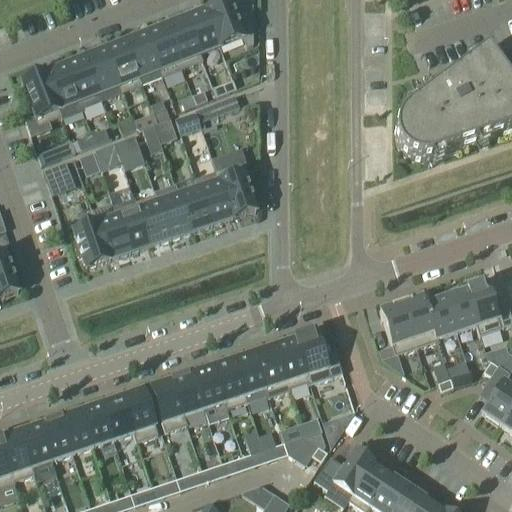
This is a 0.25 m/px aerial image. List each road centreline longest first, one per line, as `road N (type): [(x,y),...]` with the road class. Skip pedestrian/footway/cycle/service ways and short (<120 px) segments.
road 1 (residential): [(278,0),(283,307)]
road 2 (residential): [(358,282),(354,0)]
road 3 (tertiary): [(283,307),(72,382)]
road 4 (residential): [(72,382),(0,171)]
road 5 (residential): [(0,64),(164,0)]
road 6 (residential): [(511,499),(365,407)]
road 7 (tertiary): [(511,232),(358,282)]
